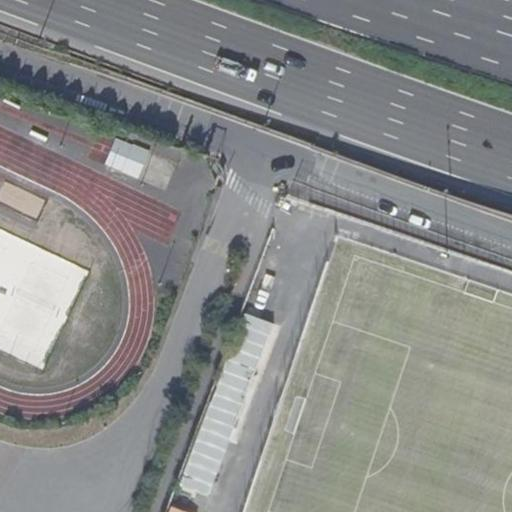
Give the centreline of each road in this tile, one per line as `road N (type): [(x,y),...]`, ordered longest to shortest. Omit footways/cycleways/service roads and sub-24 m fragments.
road 1 (residential): [(0,51),(511,232)]
road 2 (motorway): [(86,0),(511,153)]
road 3 (motorway): [(511,42),(379,0)]
